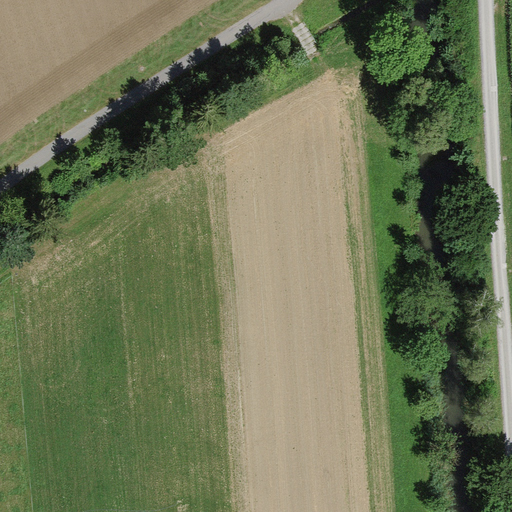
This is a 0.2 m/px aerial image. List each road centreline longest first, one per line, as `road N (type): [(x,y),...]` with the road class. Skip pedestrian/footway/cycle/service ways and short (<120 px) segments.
road 1 (track): [(511,360),(488,0)]
road 2 (track): [(286,0),(118,106),(0,196)]
